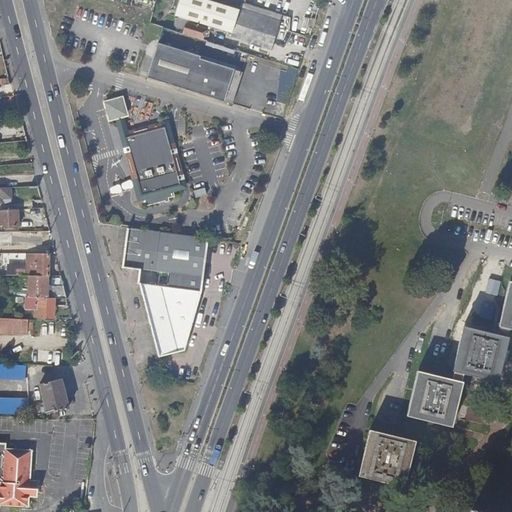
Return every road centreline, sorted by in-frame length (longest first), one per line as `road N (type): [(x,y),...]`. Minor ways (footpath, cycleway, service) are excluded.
road 1 (primary): [(5,0),(130,511)]
road 2 (primary): [(191,511),(367,24)]
road 3 (primary): [(154,488),(45,61)]
road 4 (primary): [(304,137),(183,473)]
road 5 (residential): [(304,137),(45,61)]
road 6 (residential): [(511,212),(439,193),(422,203),(419,220),(432,237),(511,258)]
road 7 (unknown): [(112,169),(122,172),(140,210),(177,202),(175,99)]
road 8 (unknown): [(112,169),(128,211),(146,222),(212,217),(227,197)]
road 9 (unknown): [(254,274),(225,269),(199,357)]
